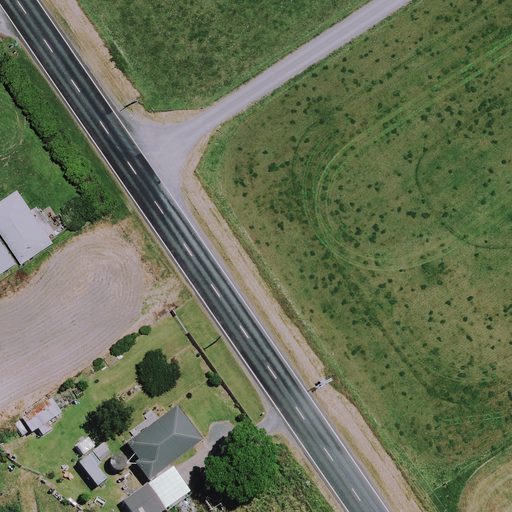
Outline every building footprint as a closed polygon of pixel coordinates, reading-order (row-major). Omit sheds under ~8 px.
[(56,244),(21,192),(0,206),(0,228),(25,265),(56,244)] [(0,277),(19,265),(4,242),(0,244),(0,277)] [(60,415),(51,401),(21,420),(30,434),(60,415)] [(199,443),(174,411),(127,448),(138,462),(134,465),(148,483),(199,443)] [(117,449),(102,461),(116,479),(131,466),(117,449)] [(105,481),(87,458),(78,466),(96,489),(105,481)] [(130,472),(117,482),(128,496),(141,487),(130,472)] [(165,511),(174,506),(158,484),(136,500),(144,511),(165,511)]
